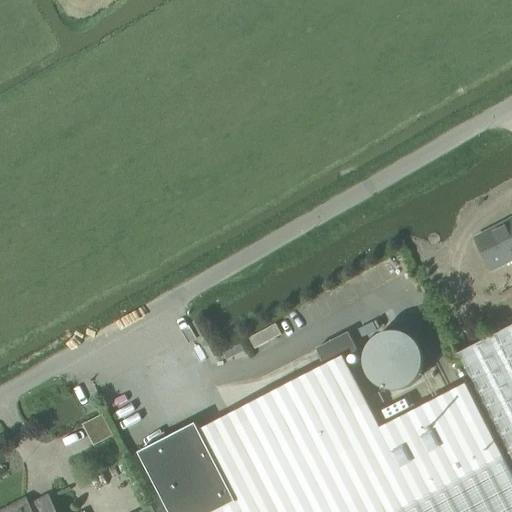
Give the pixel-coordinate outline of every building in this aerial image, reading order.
[(511,218),(475,238),(491,270),(511,258),(511,218)] [(511,326),(459,353),(511,455),(511,326)] [(511,511),(511,471),(467,383),(381,427),(345,357),(358,350),(349,332),(316,348),(325,365),(200,430),(196,423),(193,424),(196,430),(187,434),(184,428),(176,432),(179,438),(145,456),(142,451),(139,452),(169,511),(511,511)] [(408,395),(379,411),(385,422),(414,406),(408,395)] [(54,511),(48,499),(21,511),(54,511)]
